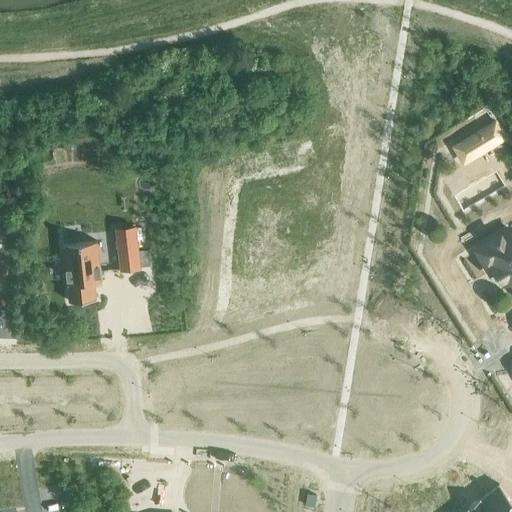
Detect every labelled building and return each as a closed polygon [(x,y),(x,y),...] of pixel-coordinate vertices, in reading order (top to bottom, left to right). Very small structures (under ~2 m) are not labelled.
[(495,121),(478,132),(487,147),(505,136),(495,121)] [(140,217),(120,218),(122,259),(142,259),(140,217)] [(100,229),(64,230),(68,288),(94,287),(94,269),(102,269),(100,229)] [(511,230),(476,252),(486,268),(492,265),(501,278),(508,274),(511,279),(511,230)] [(511,511),(511,477),(475,511),(511,511)]
